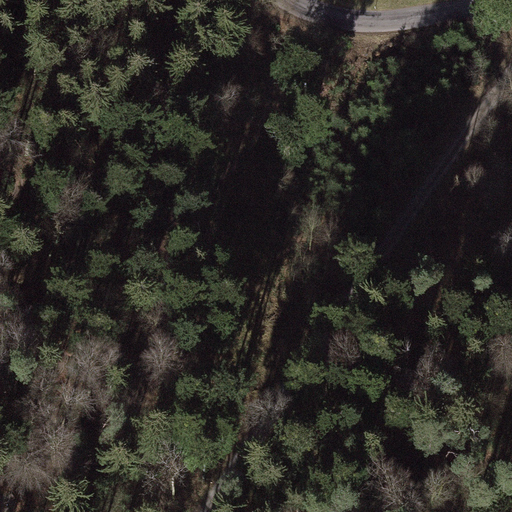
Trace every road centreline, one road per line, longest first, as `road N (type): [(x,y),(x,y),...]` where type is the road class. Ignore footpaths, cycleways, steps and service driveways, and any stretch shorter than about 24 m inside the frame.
road 1 (track): [(205,511),(483,112),(511,56)]
road 2 (tertiary): [(511,10),(459,20),(298,0)]
